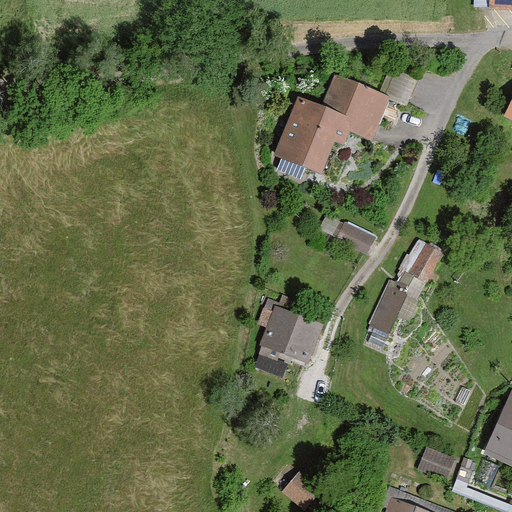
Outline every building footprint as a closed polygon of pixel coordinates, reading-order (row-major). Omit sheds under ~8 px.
[(511,0),(490,0),(490,15),(511,16),(511,0)] [(396,98),(337,78),(326,111),(345,117),(339,135),(380,148),(396,98)] [(511,95),(502,115),(511,119),(511,95)] [(326,111),(296,101),(278,158),(327,174),(339,135),(345,117),(326,111)] [(379,241),(346,225),(336,245),(369,262),(379,241)] [(450,253),(427,243),(410,278),(433,289),(450,253)] [(425,302),(389,287),(369,334),(405,349),(425,302)] [(327,328),(277,309),(261,348),(311,368),(327,328)] [(511,393),(509,392),(484,454),(511,465),(511,393)] [(457,458),(429,448),(419,474),(447,485),(457,458)] [(310,511),(326,493),(299,471),(280,495),(300,511),(310,511)] [(434,511),(393,499),(388,511),(434,511)]
